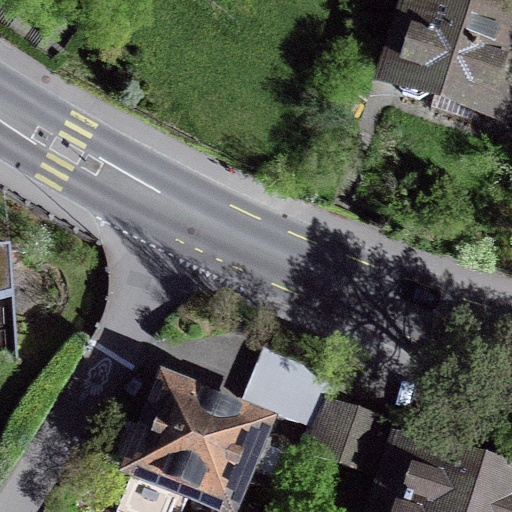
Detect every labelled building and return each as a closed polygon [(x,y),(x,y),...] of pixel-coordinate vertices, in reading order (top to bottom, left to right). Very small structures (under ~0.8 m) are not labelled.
[(402,94),(418,100),(429,92),(448,98),(498,115),(511,73),(511,0),(462,0),(460,8),(433,0),(416,0),(391,79),(398,82),(402,94)] [(0,249),(0,299),(13,299),(10,249),(0,249)] [(242,402),(298,425),(320,370),(265,347),(242,402)] [(229,511),(247,469),(259,473),(271,443),(259,438),(263,430),(166,391),(118,511),(171,511),(179,495),(221,511),(229,511)] [(306,454),(369,476),(386,423),(329,405),(306,454)] [(511,511),(511,489),(460,471),(459,474),(399,455),(381,511),(511,511)]
